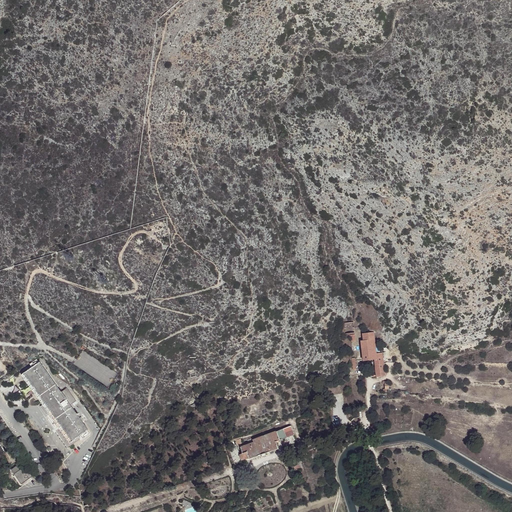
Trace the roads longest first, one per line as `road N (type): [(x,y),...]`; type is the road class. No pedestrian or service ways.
road 1 (track): [(338,398),(343,435),(284,455),(289,477),(276,489),(247,488),(207,502),(195,484),(230,472),(233,487)]
road 2 (track): [(41,345),(26,306),(33,274),(127,293),(135,282),(120,254),(136,232),(159,239)]
